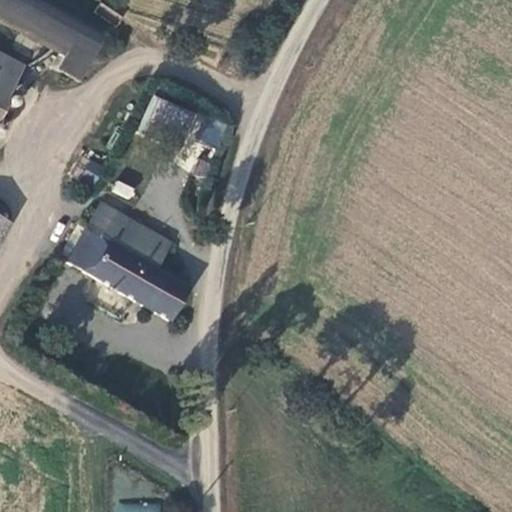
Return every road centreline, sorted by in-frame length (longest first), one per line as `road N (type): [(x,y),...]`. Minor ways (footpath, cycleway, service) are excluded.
road 1 (tertiary): [(210,511),(213,307),(229,214),(255,129),(319,0)]
road 2 (unknown): [(255,129),(159,69),(110,81),(84,116),(23,262),(0,296)]
road 3 (unknown): [(0,369),(93,432),(210,490)]
